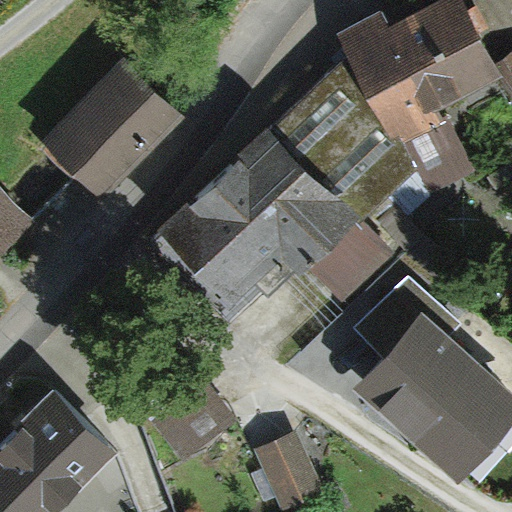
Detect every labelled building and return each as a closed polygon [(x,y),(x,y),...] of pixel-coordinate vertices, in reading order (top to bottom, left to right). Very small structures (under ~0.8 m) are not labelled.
[(384,6),(339,31),(352,53),(405,141),(420,166),(438,189),(470,167),(439,104),(509,70),(473,0),(427,0),(390,19),(384,6)] [(277,123),(272,116),(170,213),(158,240),(233,318),(299,252),(349,300),(401,251),(369,217),(420,166),(405,141),(352,53),(277,123)] [(187,109),(125,55),(47,145),(111,195),(187,109)] [(0,297),(10,287),(0,277),(0,249),(6,255),(38,221),(0,181),(0,297)] [(511,402),(511,398),(418,314),(359,379),(455,466),(511,402)] [(144,413),(184,454),(227,413),(188,372),(144,413)] [(54,383),(0,436),(0,511),(44,511),(114,442),(54,383)] [(511,406),(484,447),(503,459),(511,445),(511,406)] [(314,433),(266,451),(288,511),(292,511),(337,496),(314,433)]
